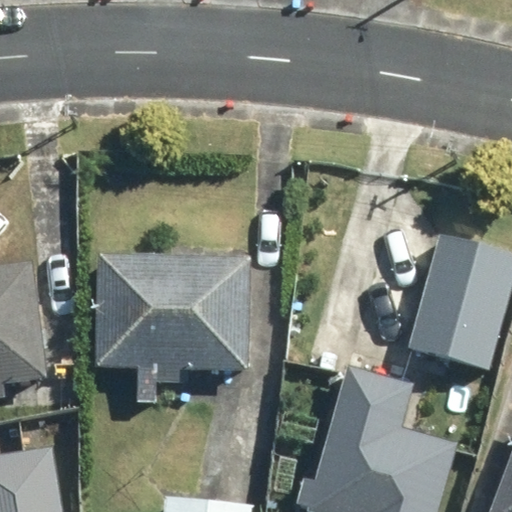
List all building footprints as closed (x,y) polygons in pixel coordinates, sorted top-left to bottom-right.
[(511,278),(511,264),(432,244),(400,361),(440,377),(484,384),(511,278)] [(133,381),(132,411),(151,412),(152,392),(175,393),(176,382),(240,384),(243,271),(90,265),(89,380),(133,381)] [(0,397),(41,393),(27,274),(0,277),(0,397)] [(435,511),(451,456),(396,441),(409,394),(339,375),(307,493),(297,490),(289,511),(435,511)] [(511,511),(511,443),(486,511),(511,511)] [(0,511),(55,511),(47,456),(0,462),(0,511)]
